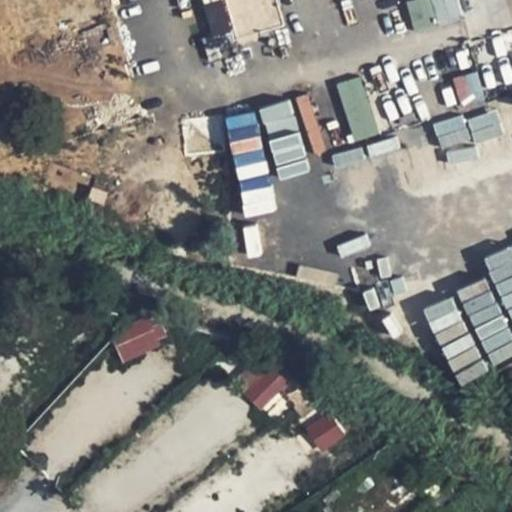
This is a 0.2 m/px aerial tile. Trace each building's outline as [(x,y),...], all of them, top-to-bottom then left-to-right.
[(283,29),(274,0),(200,0),(211,36),(235,29),(238,42),(283,29)] [(456,0),(406,0),(413,30),(461,19),(456,0)] [(351,140),(377,134),(363,75),(337,81),(351,140)] [(293,100),(262,107),(277,179),(308,172),(293,100)] [(242,216),(273,212),(258,111),(227,116),(242,216)] [(494,113),(468,123),(475,142),(501,132),(494,113)] [(435,124),(441,148),(469,141),(463,117),(435,124)] [(18,143),(12,120),(0,122),(0,144),(1,148),(18,143)] [(435,335),(462,323),(450,298),(424,310),(435,335)] [(154,338),(147,321),(132,327),(139,344),(154,338)] [(251,406),(286,392),(274,359),(238,372),(251,406)] [(331,411),(305,424),(319,451),(345,437),(331,411)]
